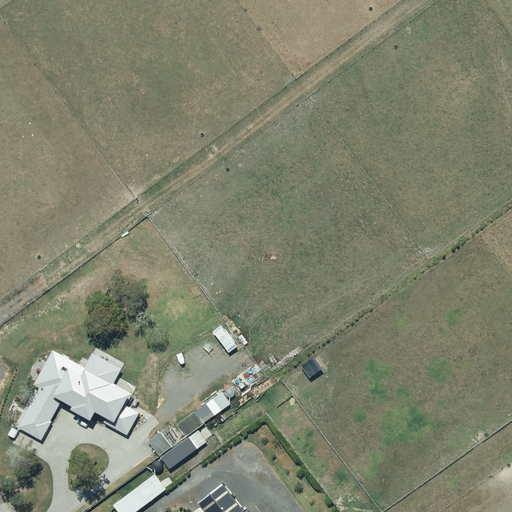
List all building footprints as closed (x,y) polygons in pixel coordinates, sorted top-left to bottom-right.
[(112,364),(106,369),(111,374),(116,368),(112,364)] [(43,406),(65,418),(55,437),(76,449),(100,405),(57,381),(43,406)] [(160,396),(161,395),(149,381),(138,391),(149,404),(150,403),(155,409),(165,401),(160,396)] [(188,435),(205,423),(196,411),(180,423),(188,435)] [(157,471),(113,502),(119,511),(133,511),(169,487),(157,471)] [(247,511),(223,481),(198,500),(207,511),(247,511)]
